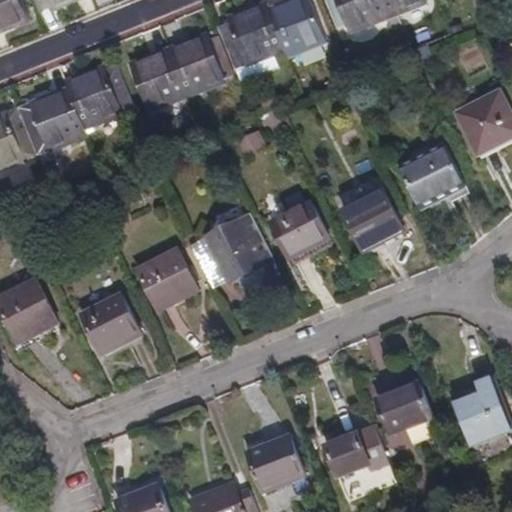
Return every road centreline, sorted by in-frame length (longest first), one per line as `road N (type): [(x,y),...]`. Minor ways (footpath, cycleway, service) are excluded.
road 1 (residential): [(93,422),(317,357),(420,310)]
road 2 (residential): [(0,71),(174,0)]
